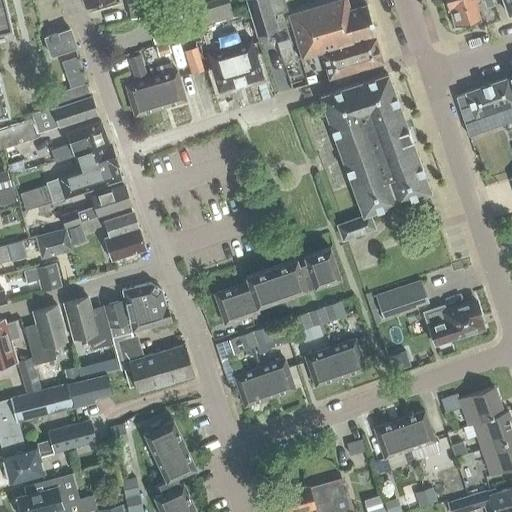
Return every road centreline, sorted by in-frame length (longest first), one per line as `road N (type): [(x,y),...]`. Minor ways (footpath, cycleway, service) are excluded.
road 1 (residential): [(231,450),(511,352)]
road 2 (residential): [(511,329),(428,74)]
road 3 (residential): [(231,450),(166,264)]
road 4 (residential): [(0,310),(166,264)]
road 5 (residential): [(127,152),(284,101)]
road 6 (residential): [(127,152),(76,15)]
